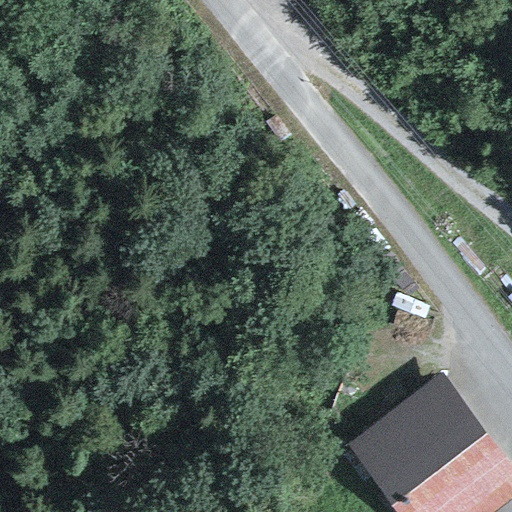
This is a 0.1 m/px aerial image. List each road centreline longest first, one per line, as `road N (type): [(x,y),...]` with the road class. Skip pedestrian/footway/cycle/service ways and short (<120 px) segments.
road 1 (track): [(229,0),(511,373)]
road 2 (track): [(244,19),(439,149),(511,215)]
